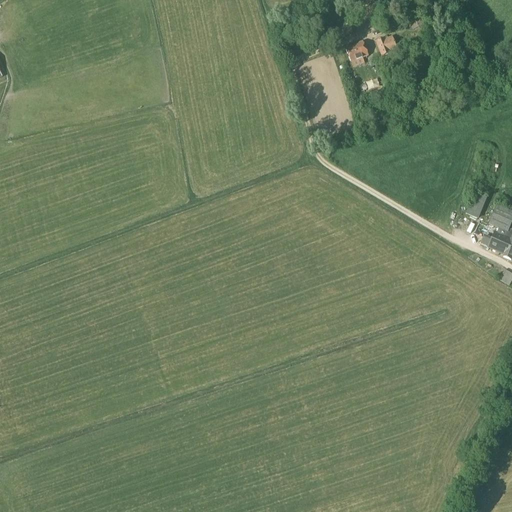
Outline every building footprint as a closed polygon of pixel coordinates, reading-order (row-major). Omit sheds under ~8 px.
[(357,0),(361,8),(374,4),(372,0),(357,0)] [(424,25),(420,15),(409,20),(413,30),(424,25)] [(396,20),(389,22),(391,28),(398,26),(396,20)] [(375,42),(381,57),(390,54),(384,39),(375,42)] [(351,63),(362,59),(368,56),(362,42),(345,49),(351,63)] [(362,59),(351,63),(353,69),(364,65),(362,59)] [(420,98),(438,94),(437,87),(419,90),(419,91),(415,92),(417,99),(420,98)] [(478,192),(469,211),(479,216),(488,197),(478,192)] [(488,225),(507,233),(511,220),(511,212),(496,206),(488,225)] [(464,218),(462,225),(477,228),(478,222),(464,218)] [(511,235),(511,237),(510,239),(494,233),(488,248),(503,255),(502,257),(511,261),(511,257),(511,235)] [(499,281),(509,287),(511,280),(511,275),(504,272),(499,281)]
